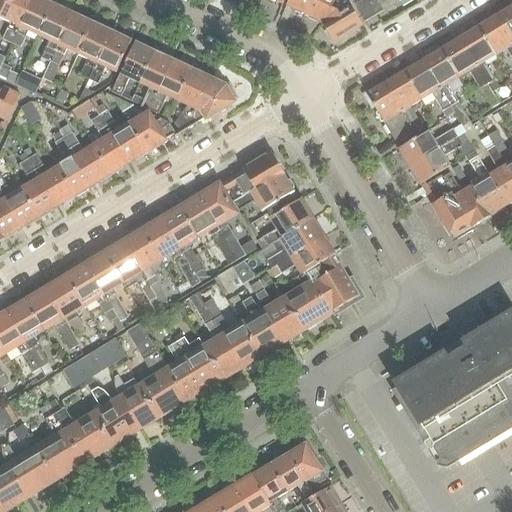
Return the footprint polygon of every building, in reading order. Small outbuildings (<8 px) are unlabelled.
[(8,0),(0,17),(0,18),(10,23),(2,40),(11,44),(31,0),(8,0)] [(0,0),(0,17),(8,0),(0,0)] [(37,0),(31,0),(11,44),(20,48),(28,33),(38,38),(53,5),(41,0),(37,0),(38,0),(37,0)] [(289,0),(286,6),(291,9),(290,10),(305,17),(312,0),(289,0)] [(312,0),(305,17),(322,25),(334,0),(312,0)] [(334,0),(322,25),(322,26),(326,32),(324,33),(329,41),(331,40),(332,42),(334,41),(335,42),(343,37),(342,36),(346,34),(347,35),(361,27),(360,25),(361,25),(356,16),(345,0),(334,0)] [(363,0),(354,6),(359,14),(364,23),(383,11),(378,2),(380,0),(395,0),(397,2),(397,3),(401,0),(363,0)] [(53,5),(38,38),(48,43),(41,59),(50,63),(72,16),(67,14),(67,12),(53,5)] [(501,15),(497,17),(511,42),(511,5),(500,13),(501,15)] [(72,16),(50,63),(59,67),(67,52),(76,56),(92,23),(77,17),(76,18),(72,16)] [(492,18),(477,27),(495,56),(504,51),(511,62),(511,42),(497,17),(493,20),(492,18)] [(92,23),(76,56),(87,61),(80,76),(89,81),(110,34),(105,32),(106,30),(92,23)] [(464,37),(460,40),(487,86),(492,93),(499,89),(494,82),(495,81),(484,63),(495,56),(477,27),(463,36),(464,37)] [(110,34),(89,81),(100,86),(107,70),(115,74),(115,75),(127,51),(131,42),(116,35),(115,37),(110,34)] [(454,40),(440,49),(458,79),(467,73),(478,91),(480,90),(487,86),(485,82),(460,40),(456,42),(454,40)] [(135,43),(111,93),(120,97),(129,80),(139,85),(154,53),(140,46),(139,48),(135,46),(136,44),(135,43)] [(427,60),(423,62),(450,108),(457,103),(446,86),(458,79),(440,49),(426,58),(427,60)] [(154,53),(139,85),(150,90),(141,107),(149,111),(172,63),(167,61),(168,59),(154,53)] [(417,63),(403,72),(421,101),(431,95),(441,113),(442,112),(450,108),(423,62),(419,65),(417,63)] [(45,74),(42,80),(51,85),(59,67),(50,63),(45,74)] [(172,63),(149,111),(158,115),(166,98),(177,103),(192,70),(178,64),(177,66),(172,63)] [(0,67),(0,79),(15,86),(20,77),(10,72),(0,67)] [(174,124),(174,125),(180,134),(184,131),(182,126),(196,109),(211,79),(210,79),(209,81),(205,79),(206,77),(192,70),(177,103),(186,108),(174,124)] [(390,82),(386,85),(413,129),(420,125),(410,108),(421,101),(403,72),(389,80),(390,82)] [(32,77),(25,91),(34,95),(35,94),(41,82),(32,77)] [(182,126),(184,131),(206,118),(207,120),(231,106),(231,103),(233,102),(232,101),(236,99),(228,86),(225,89),(224,88),(223,87),(224,85),(219,83),(218,85),(214,83),(215,81),(211,79),(196,109),(182,126)] [(365,94),(364,98),(368,104),(370,103),(373,107),(371,108),(384,128),(385,127),(397,146),(408,139),(416,134),(413,129),(386,85),(376,90),(375,88),(365,94)] [(487,86),(480,90),(491,110),(498,106),(491,93),(492,93),(487,86)] [(3,88),(0,91),(0,119),(6,122),(8,123),(20,95),(3,88)] [(79,103),(94,94),(85,89),(79,103)] [(68,96),(61,92),(56,103),(63,106),(68,96)] [(141,107),(144,101),(134,96),(131,102),(141,107)] [(133,107),(111,97),(122,114),(133,107)] [(81,106),(72,111),(77,120),(94,109),(92,106),(89,101),(81,106)] [(42,121),(32,102),(20,109),(31,127),(42,121)] [(457,103),(450,108),(454,114),(453,115),(461,128),(468,123),(470,122),(458,103),(457,103)] [(102,105),(94,109),(99,117),(107,112),(102,105)] [(450,108),(442,112),(446,119),(453,115),(454,114),(450,108)] [(145,113),(127,124),(147,154),(161,146),(160,144),(163,142),(164,144),(166,143),(165,140),(173,135),(174,137),(176,136),(169,124),(160,119),(156,122),(149,111),(145,113)] [(107,112),(99,117),(128,163),(132,161),(133,163),(147,154),(127,124),(118,129),(107,112)] [(97,132),(88,138),(93,145),(92,145),(111,176),(125,168),(124,166),(128,163),(99,117),(91,121),(97,132)] [(67,126),(60,131),(61,133),(64,138),(72,133),(67,126)] [(459,127),(452,131),(457,139),(463,134),(459,127)] [(428,131),(419,137),(397,150),(406,164),(407,163),(410,167),(457,139),(452,131),(434,141),(428,131)] [(495,132),(488,137),(494,147),(501,143),(495,132)] [(61,133),(53,137),(57,143),(63,138),(64,138),(61,133)] [(64,138),(63,138),(92,185),(96,183),(97,184),(111,176),(92,145),(82,151),(72,133),(64,138)] [(463,134),(457,139),(462,147),(468,142),(463,134)] [(488,137),(480,142),(486,152),(494,147),(488,137)] [(65,161),(56,167),(75,198),(89,189),(88,188),(92,185),(63,138),(57,143),(55,144),(65,161)] [(419,186),(450,167),(444,158),(462,147),(457,139),(410,167),(412,171),(410,172),(419,186)] [(511,160),(501,143),(494,147),(511,176),(511,160)] [(486,152),(497,170),(488,176),(505,206),(506,208),(511,204),(511,176),(494,147),(486,152)] [(29,149),(23,153),(24,154),(24,155),(27,160),(33,157),(29,149)] [(474,153),(465,158),(468,163),(477,158),(474,153)] [(243,172),(222,185),(228,193),(233,203),(282,173),(271,154),(251,166),(249,165),(243,169),(242,171),(243,172)] [(24,155),(18,158),(22,164),(27,160),(24,155)] [(33,157),(27,160),(56,207),(60,204),(61,206),(75,198),(56,167),(47,172),(36,155),(33,157)] [(477,158),(468,163),(479,181),(470,187),(489,218),(503,210),(502,208),(505,206),(488,176),(478,160),(477,158)] [(22,164),(19,165),(30,183),(20,188),(39,219),(53,211),(52,209),(56,207),(27,160),(22,164)] [(458,167),(452,171),(460,182),(465,179),(458,167)] [(282,173),(233,203),(237,208),(238,211),(254,202),(261,213),(264,212),(266,215),(269,214),(272,218),(297,202),(292,194),(291,193),(293,191),(292,190),(294,188),(289,181),(287,181),(286,180),(284,181),(280,175),(283,174),(282,173)] [(449,174),(442,179),(470,228),(471,229),(489,218),(470,187),(461,192),(449,174)] [(0,176),(0,194),(21,228),(25,226),(26,227),(39,219),(20,188),(11,194),(0,176)] [(420,190),(417,192),(419,196),(425,192),(433,205),(431,206),(441,222),(443,221),(451,235),(458,236),(470,228),(442,179),(441,177),(423,188),(420,190)] [(206,193),(199,197),(238,261),(246,256),(245,255),(225,223),(236,216),(233,211),(223,194),(218,186),(215,188),(213,187),(206,191),(206,193)] [(0,233),(4,241),(17,232),(16,231),(21,228),(0,194),(0,233)] [(183,207),(180,209),(199,239),(208,233),(228,266),(228,267),(238,261),(199,197),(192,202),(190,201),(183,205),(183,207)] [(275,231),(264,237),(269,246),(273,244),(278,241),(311,221),(306,213),(308,211),(303,204),(301,204),(299,201),(297,202),(272,218),(269,214),(266,215),(275,231)] [(169,216),(161,220),(188,264),(199,283),(207,279),(195,259),(188,246),(199,239),(180,209),(177,211),(175,210),(169,214),(169,216)] [(145,230),(142,232),(160,262),(171,256),(191,288),(199,283),(188,264),(161,220),(154,225),(152,224),(145,228),(145,230)] [(271,259),(266,262),(271,270),(276,267),(322,239),(318,232),(319,230),(315,223),(313,223),(311,221),(278,241),(273,244),(278,254),(271,259)] [(131,239),(124,243),(158,301),(160,305),(167,300),(157,283),(159,282),(151,268),(160,262),(142,232),(140,233),(138,232),(131,236),(131,239)] [(257,242),(256,242),(261,250),(261,251),(269,246),(264,237),(257,242)] [(322,239),(276,267),(281,275),(293,267),(299,277),(306,273),(334,256),(334,255),(332,256),(332,254),(333,252),(328,246),(326,246),(322,239)] [(107,253),(104,255),(122,285),(123,285),(126,290),(137,283),(150,306),(158,301),(124,243),(116,248),(114,246),(107,250),(107,253)] [(93,261),(85,266),(112,310),(117,318),(120,322),(128,318),(112,291),(122,285),(104,255),(102,256),(100,255),(93,259),(93,261)] [(334,256),(306,273),(331,314),(360,296),(352,283),(350,284),(334,256)] [(243,263),(232,269),(237,277),(248,271),(243,263)] [(70,276),(67,277),(85,308),(88,312),(99,306),(104,315),(112,310),(85,266),(79,270),(76,269),(70,273),(70,276)] [(232,269),(232,268),(217,278),(228,295),(243,286),(237,277),(232,269)] [(301,286),(281,298),(283,300),(281,301),(290,315),(295,316),(304,330),(304,331),(326,317),(331,315),(330,314),(331,314),(306,273),(299,277),(297,278),(301,286)] [(48,289),(44,291),(63,321),(66,319),(75,333),(83,327),(75,314),(85,308),(67,277),(64,279),(62,278),(56,282),(56,284),(48,289)] [(259,283),(251,288),(256,295),(264,291),(259,283)] [(28,301),(25,302),(44,333),(55,326),(63,341),(71,335),(63,321),(44,291),(37,296),(35,294),(28,298),(28,301)] [(256,295),(255,296),(279,335),(284,343),(301,333),(300,332),(304,330),(295,316),(290,315),(281,301),(283,300),(281,298),(271,303),(264,291),(256,295)] [(198,293),(189,299),(205,326),(213,339),(203,345),(205,348),(203,349),(212,363),(217,364),(226,378),(242,368),(236,357),(234,358),(228,348),(232,347),(227,338),(225,339),(214,320),(213,321),(203,305),(204,304),(198,293)] [(249,317),(239,323),(241,326),(244,325),(252,339),(251,344),(259,357),(262,355),(262,356),(279,346),(274,337),(259,311),(258,312),(250,299),(242,304),(249,317)] [(241,326),(239,323),(229,329),(212,300),(204,304),(203,305),(213,321),(214,320),(225,339),(227,338),(232,347),(228,348),(234,358),(236,357),(242,368),(258,358),(259,357),(251,344),(252,339),(244,325),(241,326)] [(14,309),(7,314),(40,369),(48,364),(34,339),(44,333),(25,302),(22,304),(20,303),(14,307),(14,309)] [(112,310),(104,315),(109,323),(117,318),(112,310)] [(0,345),(6,356),(16,349),(31,374),(40,369),(7,314),(0,317),(0,345)] [(511,318),(391,392),(437,467),(446,469),(511,429),(511,318)] [(139,325),(126,333),(151,376),(138,384),(139,386),(137,388),(146,402),(150,403),(159,417),(160,418),(187,402),(186,401),(187,401),(166,367),(165,368),(156,353),(139,325)] [(71,335),(63,341),(69,350),(77,345),(71,335)] [(199,340),(188,346),(184,338),(177,342),(206,390),(222,381),(221,380),(225,378),(226,378),(217,364),(212,363),(203,349),(205,348),(203,345),(202,345),(199,340)] [(99,373),(126,357),(115,339),(88,355),(99,373)] [(206,390),(177,342),(167,348),(175,362),(166,367),(187,401),(188,400),(188,401),(204,391),(206,390)] [(88,355),(63,371),(73,389),(99,373),(88,355)] [(4,375),(0,377),(0,387),(1,388),(9,384),(4,375)] [(134,422),(139,430),(156,420),(156,419),(159,417),(150,403),(146,402),(137,388),(139,386),(138,384),(137,385),(133,379),(124,384),(118,375),(114,378),(113,385),(119,395),(118,396),(134,422)] [(96,389),(90,393),(99,408),(93,412),(95,415),(97,414),(105,427),(103,433),(112,446),(114,445),(115,445),(132,435),(139,430),(134,422),(118,396),(111,400),(110,401),(105,394),(103,392),(99,390),(96,389)] [(56,401),(49,405),(55,414),(61,411),(56,401)] [(49,405),(40,410),(46,419),(55,414),(49,405)] [(0,433),(14,426),(3,407),(0,409),(0,433)] [(61,411),(55,414),(62,427),(65,427),(86,462),(111,447),(112,446),(103,433),(105,427),(97,414),(95,415),(93,412),(73,424),(64,409),(61,411)] [(55,435),(35,448),(55,481),(57,480),(86,462),(65,427),(62,427),(55,414),(46,419),(55,435)] [(13,433),(19,443),(29,437),(23,427),(13,433)] [(9,446),(1,446),(1,454),(3,459),(6,465),(21,490),(27,499),(54,482),(54,481),(55,481),(35,448),(16,459),(9,446)] [(310,495),(318,490),(326,485),(319,473),(321,472),(321,471),(322,470),(309,449),(307,450),(307,449),(306,449),(302,448),(301,448),(300,447),(290,452),(291,454),(288,456),(304,483),(303,483),(310,495)] [(283,457),(270,465),(286,493),(303,483),(304,483),(288,456),(284,459),(283,457)] [(0,511),(3,511),(19,503),(27,499),(21,490),(6,465),(0,468),(0,511)] [(286,493),(270,465),(256,473),(258,474),(253,477),(270,507),(273,511),(281,511),(283,511),(276,500),(286,493)] [(262,511),(270,507),(253,477),(250,479),(248,478),(241,482),(241,484),(233,489),(247,511),(262,511)] [(320,493),(299,505),(303,511),(328,511),(339,505),(337,501),(338,500),(330,488),(329,489),(328,488),(320,493)] [(247,511),(233,489),(227,493),(225,492),(218,496),(218,498),(215,500),(222,511),(247,511)] [(222,511),(215,500),(214,501),(211,500),(205,504),(205,506),(197,511),(222,511)]
